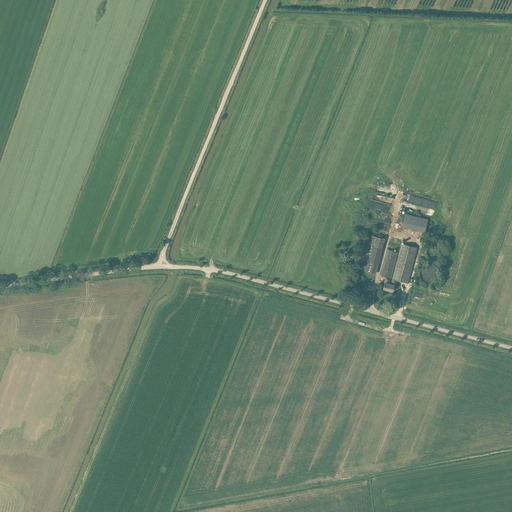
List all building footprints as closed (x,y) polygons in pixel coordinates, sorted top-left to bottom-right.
[(430,201),(418,197),(417,202),(428,206),(430,201)] [(365,200),(363,207),(381,211),(383,205),(365,200)] [(405,212),(402,225),(425,231),(428,218),(405,212)] [(363,269),(375,273),(384,239),(373,235),(363,269)] [(417,247),(401,243),(392,279),(408,283),(417,247)] [(380,276),(387,277),(391,278),(398,252),(387,249),(380,276)] [(386,278),(385,282),(383,288),(392,291),(394,285),(389,283),(390,279),(386,278)]
